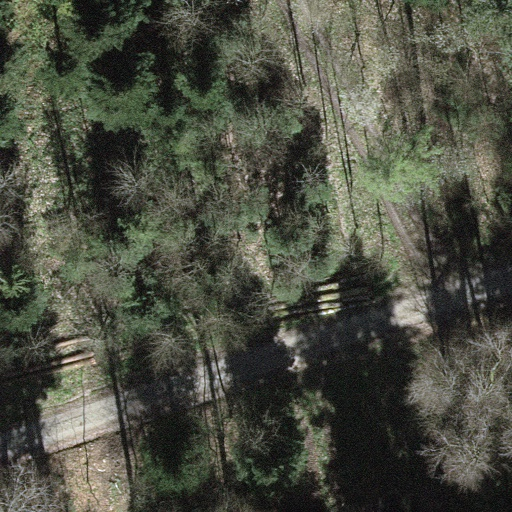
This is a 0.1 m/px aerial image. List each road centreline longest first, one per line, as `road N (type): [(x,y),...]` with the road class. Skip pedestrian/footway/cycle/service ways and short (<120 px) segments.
road 1 (track): [(0,446),(189,378),(511,281)]
road 2 (track): [(286,0),(305,48),(464,297)]
